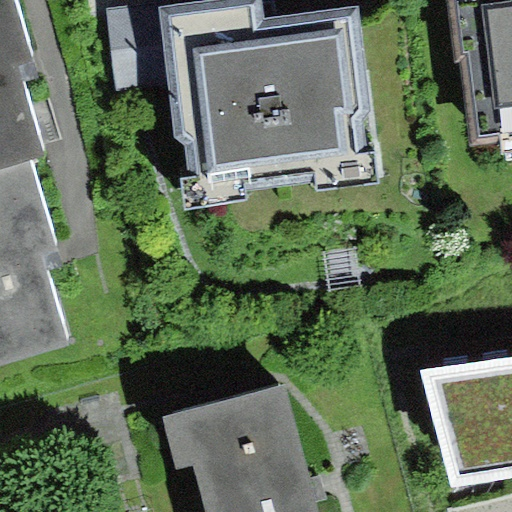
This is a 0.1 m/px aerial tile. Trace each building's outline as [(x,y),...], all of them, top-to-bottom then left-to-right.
[(0,0),(0,140),(31,131),(46,129),(22,50),(39,44),(25,0),(0,0)] [(108,0),(118,85),(173,78),(175,96),(197,110),(201,149),(184,151),(187,185),(249,179),(246,157),(316,150),(318,174),(384,167),(380,130),(360,132),(357,101),(372,89),(361,0),(108,0)] [(511,0),(460,0),(474,122),(511,117),(511,0)] [(31,131),(0,140),(0,340),(69,320),(43,232),(60,227),(31,131)] [(443,445),(511,435),(511,338),(418,351),(443,445)] [(292,369),(171,400),(184,450),(200,446),(217,511),(329,511),(322,485),(292,369)]
